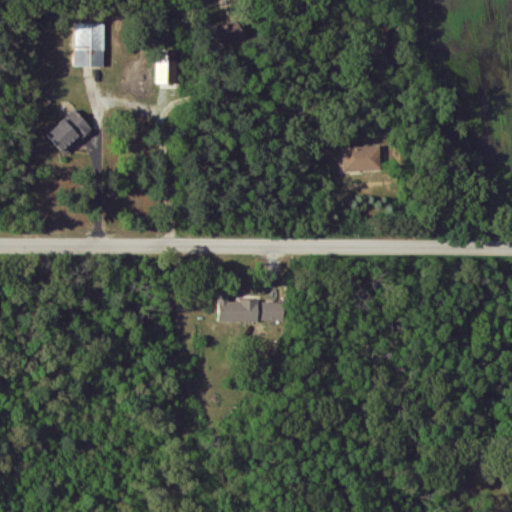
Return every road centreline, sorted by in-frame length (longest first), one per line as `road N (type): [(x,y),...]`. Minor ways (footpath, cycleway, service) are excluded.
road 1 (residential): [(511,245),(0,242)]
road 2 (residential): [(427,244),(459,0)]
